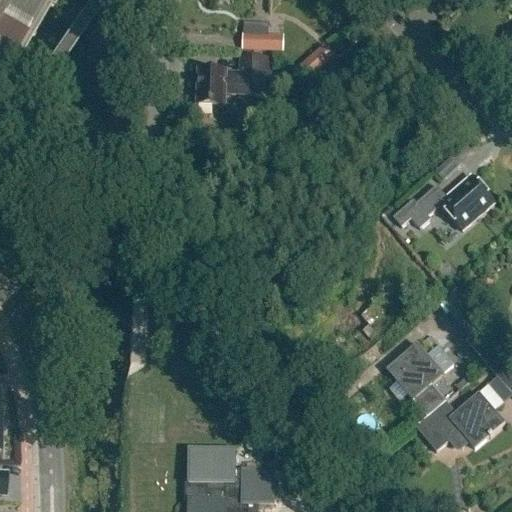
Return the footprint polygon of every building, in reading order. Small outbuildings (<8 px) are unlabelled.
[(242,53),(267,54),(268,38),(243,37),(242,53)] [(323,50),(301,70),(310,81),(333,62),(323,50)] [(199,75),(197,109),(226,110),(226,98),(262,99),(262,85),(271,85),(272,62),(241,61),(240,76),(199,75)] [(414,204),(393,221),(402,231),(411,223),(420,233),(431,223),(428,220),(441,209),(463,235),(495,207),(472,180),(447,202),(437,190),(417,207),(414,204)] [(475,283),(473,303),(492,305),(494,284),(475,283)] [(479,334),(466,345),(487,369),(500,358),(479,334)] [(387,374),(427,421),(445,405),(431,388),(443,378),(417,348),(387,374)] [(429,358),(448,376),(457,366),(438,348),(429,358)] [(487,369),(508,393),(511,389),(511,372),(500,358),(487,369)] [(415,431),(436,455),(460,435),(475,453),(505,427),(479,397),(455,417),(445,405),(427,421),(415,431)] [(257,511),(258,508),(273,508),(273,473),(234,473),(234,453),(188,453),(188,485),(186,485),(186,504),(189,504),(188,511),(257,511)]
